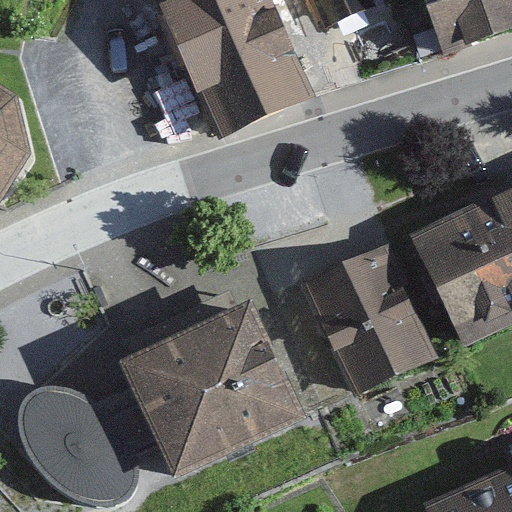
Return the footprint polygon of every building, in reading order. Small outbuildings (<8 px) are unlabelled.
[(262,0),(140,0),(206,131),(308,96),(262,0)] [(511,0),(409,0),(433,64),(511,35),(511,0)] [(0,195),(23,163),(9,100),(0,94),(0,195)] [(511,203),(412,248),(459,354),(511,331),(511,203)] [(386,256),(295,296),(344,407),(435,368),(386,256)] [(248,304),(114,360),(165,480),(299,424),(248,304)] [(74,387),(58,385),(37,386),(23,400),(19,429),(40,471),(59,488),(80,501),(108,503),(131,494),(143,476),(135,437),(115,414),(91,397),(74,387)] [(511,511),(511,471),(423,509),(424,511),(511,511)]
